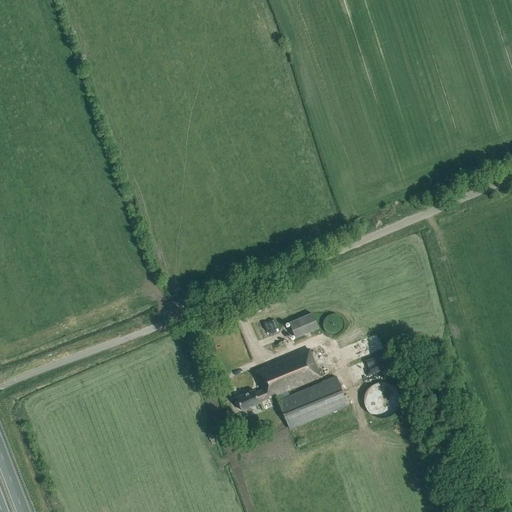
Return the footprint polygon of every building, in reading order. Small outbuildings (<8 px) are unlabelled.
[(296,339),(318,330),(312,315),(289,324),(296,339)] [(364,342),(367,353),(384,347),(380,336),(364,342)] [(289,397),(287,392),(321,378),(309,351),(255,373),(262,392),(256,394),(254,391),(236,399),(242,412),(260,405),(259,403),(269,399),(268,397),(275,394),(290,431),(348,407),(336,378),(289,397)] [(382,355),(371,360),(375,372),(387,368),(382,355)] [(367,389),(365,392),(364,395),(363,397),(363,400),(363,403),(363,406),(365,410),(367,414),(370,416),(375,418),(380,419),(386,418),(390,416),(394,413),(396,410),(397,406),(398,401),(397,397),(396,393),(393,389),(389,386),(384,384),(380,384),(376,384),(373,385),(370,387),(367,389)]
